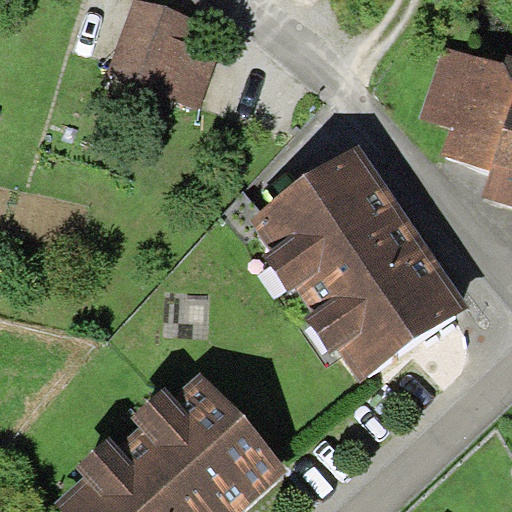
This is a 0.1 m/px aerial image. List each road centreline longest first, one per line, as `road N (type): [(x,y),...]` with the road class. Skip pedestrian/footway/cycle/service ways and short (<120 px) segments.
road 1 (residential): [(511,308),(320,73),(217,0)]
road 2 (residential): [(350,511),(511,359)]
